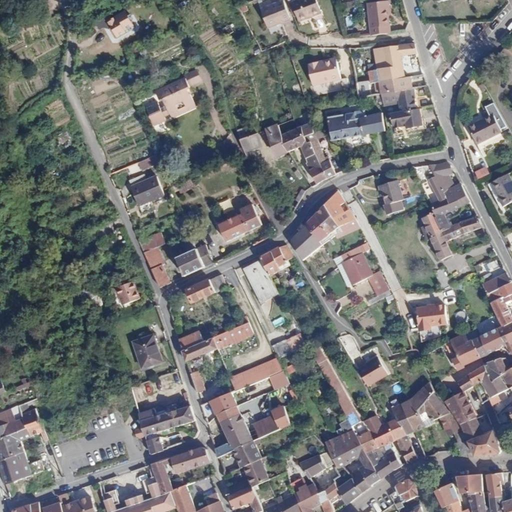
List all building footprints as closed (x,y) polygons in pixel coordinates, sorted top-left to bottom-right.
[(315,0),(301,0),(292,4),(299,22),(321,14),(315,0)] [(283,1),(262,10),(269,28),(290,20),(283,1)] [(372,36),(389,33),(386,16),(385,10),(388,9),(386,1),(367,3),(372,36)] [(117,38),(135,26),(124,10),(107,22),(117,38)] [(381,82),(405,78),(402,60),(418,58),(415,44),(384,48),(384,51),(375,52),(377,64),(368,65),(371,84),(381,82)] [(336,59),(318,63),(319,67),(337,62),(336,59)] [(319,67),(318,63),(307,66),(313,87),(341,80),(337,62),(319,67)] [(187,79),(190,86),(201,81),(197,71),(185,77),(187,79)] [(383,94),(407,90),(405,78),(381,82),(383,94)] [(190,88),(190,86),(187,79),(158,93),(162,102),(163,102),(166,101),(169,106),(165,108),(162,109),(158,103),(147,108),(151,116),(154,123),(155,126),(167,120),(165,117),(171,115),(172,117),(196,106),(191,95),(189,95),(187,90),(190,88)] [(402,112),(417,109),(414,89),(407,90),(383,94),(377,95),(378,102),(384,101),(384,102),(400,99),(402,112)] [(405,122),(406,125),(406,129),(420,126),(417,109),(402,112),(389,113),(391,124),(405,122)] [(363,135),(364,136),(386,132),(382,114),(365,118),(364,111),(356,113),(357,119),(361,119),(363,135)] [(357,119),(356,113),(329,118),(333,141),(363,135),(361,119),(357,119)] [(493,116),(469,128),(478,146),(502,133),(493,116)] [(315,134),(314,128),(312,123),(300,127),(281,136),(285,148),(289,152),(301,147),(306,159),(305,159),(318,185),(328,179),(318,158),(311,142),(308,143),(306,137),(315,134)] [(285,148),(281,136),(278,125),(266,129),(277,158),(289,153),(289,152),(285,148)] [(247,127),(238,131),(240,139),(250,135),(247,127)] [(250,135),(240,139),(245,151),(264,145),(259,132),(250,135)] [(328,179),(337,175),(330,160),(327,162),(315,134),(306,137),(308,143),(311,142),(318,158),(328,179)] [(227,148),(214,153),(217,161),(230,156),(227,148)] [(162,162),(158,154),(139,162),(143,170),(162,162)] [(447,168),(450,165),(446,163),(429,165),(435,176),(442,189),(445,195),(454,191),(455,190),(464,187),(462,184),(454,187),(450,188),(448,184),(444,176),(449,174),(447,168)] [(425,173),(423,166),(414,167),(417,175),(425,173)] [(478,180),(491,174),(487,166),(475,171),(478,180)] [(145,174),(130,180),(140,205),(165,195),(157,176),(148,180),(145,174)] [(511,180),(509,175),(492,184),(504,207),(511,203),(511,180)] [(442,189),(435,176),(429,179),(435,192),(442,189)] [(198,187),(194,178),(177,185),(180,194),(198,187)] [(398,180),(382,185),(388,205),(404,199),(398,180)] [(471,202),(464,187),(455,190),(454,191),(462,206),(471,202)] [(295,200),(299,203),(305,192),(302,189),(295,200)] [(442,189),(435,192),(439,200),(440,201),(447,198),(445,195),(442,189)] [(356,220),(339,190),(325,205),(339,227),(356,220)] [(462,206),(454,191),(445,195),(447,198),(440,201),(439,200),(431,205),(436,216),(435,216),(442,231),(446,229),(450,227),(449,223),(445,214),(455,209),(462,206)] [(243,215),(220,225),(224,233),(227,241),(263,225),(254,205),(241,211),(243,215)] [(339,227),(325,205),(316,214),(330,234),(333,232),(339,227)] [(141,224),(149,220),(146,213),(137,217),(141,224)] [(442,231),(435,216),(433,213),(422,218),(441,260),(452,254),(446,242),(442,231)] [(330,234),(316,214),(307,224),(320,242),(322,241),(322,243),(335,234),(333,232),(330,234)] [(184,216),(171,221),(177,236),(190,231),(184,216)] [(483,227),(478,216),(459,223),(453,225),(450,227),(446,229),(451,239),(465,233),(483,227)] [(360,227),(356,220),(339,227),(333,232),(335,234),(337,237),(360,227)] [(320,242),(307,224),(292,239),(303,260),(323,244),(322,243),(322,241),(320,242)] [(446,229),(442,231),(446,242),(451,239),(446,229)] [(160,287),(170,283),(162,265),(165,263),(158,247),(167,243),(162,232),(140,241),(160,287)] [(178,259),(185,276),(205,267),(198,249),(197,249),(193,240),(184,244),(189,254),(178,259)] [(366,243),(347,252),(341,255),(344,262),(342,263),(352,285),(373,275),(362,253),(370,249),(366,243)] [(198,249),(205,267),(215,263),(212,257),(206,244),(197,248),(198,249)] [(288,244),(261,257),(263,261),(270,275),(281,270),(280,267),(289,263),(287,260),(294,257),(288,244)] [(344,262),(341,255),(333,259),(338,267),(337,267),(348,287),(352,285),(342,263),(344,262)] [(270,275),(263,261),(245,270),(261,301),(279,293),(270,275)] [(484,275),(478,264),(474,266),(479,278),(484,275)] [(504,266),(491,271),(493,277),(506,273),(504,266)] [(433,272),(442,292),(453,287),(444,267),(433,272)] [(511,281),(507,273),(482,285),(487,294),(511,282),(511,281)] [(227,287),(222,274),(187,290),(193,302),(227,287)] [(389,289),(381,276),(370,282),(378,296),(389,289)] [(84,289),(77,278),(73,280),(79,292),(84,289)] [(511,282),(487,294),(501,325),(502,327),(511,322),(511,316),(505,302),(511,299),(511,301),(511,282)] [(128,286),(111,292),(117,308),(134,302),(128,286)] [(97,292),(89,296),(92,303),(100,299),(97,292)] [(444,305),(416,309),(419,330),(430,329),(430,325),(438,324),(438,325),(446,324),(444,305)] [(358,315),(362,326),(373,322),(369,311),(358,315)] [(247,316),(242,318),(245,324),(215,337),(219,348),(233,343),(233,344),(248,338),(248,336),(255,333),(247,316)] [(276,328),(285,322),(282,316),(272,322),(276,328)] [(511,322),(502,327),(501,325),(497,327),(505,344),(508,354),(511,354),(511,322)] [(481,336),(489,353),(490,354),(499,349),(503,348),(506,354),(508,354),(505,344),(497,327),(481,336)] [(200,331),(180,340),(183,351),(204,342),(200,331)] [(15,348),(8,333),(0,336),(0,347),(3,354),(15,348)] [(301,333),(286,340),(293,353),(307,347),(301,333)] [(468,342),(463,333),(450,340),(460,360),(454,366),(455,368),(459,372),(463,367),(463,365),(480,357),(472,340),(468,342)] [(154,335),(133,342),(142,369),(163,362),(154,335)] [(481,336),(480,336),(472,340),(480,357),(489,353),(481,336)] [(204,342),(183,351),(187,362),(219,348),(215,337),(204,342)] [(286,340),(272,346),(277,359),(278,360),(293,353),(286,340)] [(361,421),(317,344),(310,348),(349,420),(358,436),(362,434),(356,424),(361,421)] [(375,346),(361,353),(365,362),(357,365),(367,387),(389,377),(375,346)] [(502,374),(511,368),(511,365),(507,367),(502,358),(488,363),(490,368),(486,370),(489,376),(491,379),(502,374)] [(278,360),(277,359),(231,378),(236,391),(244,387),(270,377),(284,371),(278,360)] [(469,374),(475,384),(481,381),(489,376),(486,370),(484,365),(469,374)] [(511,368),(502,374),(503,375),(509,387),(510,388),(511,387),(511,368)] [(195,393),(204,391),(201,371),(192,373),(195,393)] [(458,381),(464,391),(475,384),(469,374),(458,381)] [(491,379),(489,376),(481,381),(491,397),(507,388),(501,377),(503,375),(502,374),(491,379)] [(270,377),(244,387),(248,397),(274,386),(270,377)] [(448,410),(428,384),(417,394),(412,398),(409,400),(401,404),(415,432),(426,427),(423,421),(430,418),(448,410)] [(464,391),(447,401),(460,424),(476,417),(471,407),(464,391)] [(248,427),(232,392),(211,401),(230,443),(233,450),(254,441),(248,427)] [(44,441),(48,440),(41,420),(36,409),(29,411),(27,408),(39,403),(37,399),(19,407),(28,428),(31,437),(41,433),(44,441)] [(391,408),(397,418),(406,436),(407,438),(411,446),(412,446),(407,435),(415,432),(401,404),(393,407),(391,408)] [(145,436),(151,455),(165,450),(159,432),(196,421),(191,406),(166,413),(164,407),(139,414),(143,427),(145,436)] [(291,424),(285,406),(272,410),(274,415),(280,429),(291,424)] [(0,439),(28,428),(19,407),(0,414),(0,439)] [(454,419),(448,410),(430,418),(441,439),(453,434),(460,430),(454,419)] [(274,415),(248,427),(254,441),(255,440),(280,429),(274,415)] [(377,415),(364,421),(370,431),(380,448),(383,446),(395,470),(402,465),(389,443),(396,439),(388,422),(382,425),(377,415)] [(476,417),(460,424),(468,441),(483,434),(476,417)] [(397,418),(388,422),(396,439),(407,463),(417,458),(411,446),(407,438),(406,436),(397,418)] [(358,436),(349,420),(342,424),(344,427),(338,430),(341,435),(326,441),(333,455),(336,464),(338,467),(341,465),(359,457),(365,465),(360,468),(362,471),(352,478),(357,485),(362,493),(380,479),(358,436)] [(136,438),(145,436),(143,427),(134,430),(136,438)] [(21,441),(31,437),(28,428),(0,439),(0,450),(22,442),(21,441)] [(455,443),(460,453),(471,452),(460,430),(453,434),(457,442),(455,443)] [(483,434),(468,441),(475,455),(500,453),(501,452),(493,430),(483,434)] [(370,431),(362,434),(358,436),(380,479),(395,470),(383,446),(380,448),(370,431)] [(255,440),(254,441),(233,450),(228,453),(230,456),(236,453),(242,467),(245,466),(263,458),(255,440)] [(0,462),(25,452),(22,442),(0,450),(0,462)] [(233,450),(230,443),(217,448),(220,456),(228,453),(233,450)] [(39,455),(44,453),(42,446),(39,447),(38,444),(35,445),(36,447),(39,455)] [(169,476),(210,462),(212,462),(207,449),(204,447),(152,464),(155,474),(162,494),(173,491),(172,490),(174,489),(169,476)] [(50,488),(48,482),(41,460),(29,464),(25,452),(0,462),(10,497),(14,494),(11,483),(31,475),(37,492),(50,488)] [(48,482),(55,479),(50,467),(44,453),(39,455),(41,460),(48,482)] [(327,467),(321,454),(301,462),(308,477),(309,476),(327,467)] [(250,478),(230,486),(229,487),(232,494),(254,485),(267,480),(270,479),(267,468),(274,464),(270,455),(263,458),(245,466),(250,478)] [(290,465),(294,478),(302,476),(297,462),(290,465)] [(338,467),(336,464),(329,470),(332,476),(334,480),(339,476),(340,475),(334,468),(338,467)] [(503,478),(502,472),(486,475),(490,499),(503,495),(501,478),(503,478)] [(161,511),(178,507),(173,491),(162,494),(155,474),(139,480),(144,493),(149,491),(151,496),(141,500),(139,494),(123,499),(125,505),(116,509),(113,504),(118,502),(113,489),(101,493),(107,511),(161,511)] [(334,480),(332,476),(326,481),(328,484),(324,487),(326,491),(335,482),(334,480)] [(339,476),(334,480),(335,482),(340,493),(341,495),(357,485),(352,478),(345,483),(339,476)] [(456,480),(463,495),(470,494),(484,493),(482,476),(456,480)] [(403,503),(418,496),(415,482),(410,479),(405,481),(396,486),(397,490),(400,495),(399,495),(403,503)] [(298,480),(291,483),(295,493),(302,489),(301,486),(298,480)] [(335,482),(326,491),(330,499),(338,494),(340,493),(335,482)] [(318,493),(313,484),(308,487),(307,483),(301,486),(302,489),(295,493),(295,494),(304,511),(314,511),(313,508),(322,503),(318,493)] [(460,501),(452,483),(436,491),(444,508),(448,506),(450,511),(461,511),(462,511),(460,501)] [(186,485),(174,489),(172,490),(173,491),(178,507),(179,511),(196,511),(197,511),(200,510),(198,508),(195,509),(186,485)] [(254,485),(232,494),(230,495),(235,509),(251,503),(255,511),(264,509),(254,485)] [(347,504),(362,493),(357,485),(341,495),(347,504)] [(330,499),(326,491),(318,493),(322,503),(326,511),(334,511),(335,511),(331,503),(330,499)] [(221,501),(217,492),(208,496),(211,505),(221,501)] [(71,503),(68,493),(59,495),(64,510),(64,511),(97,511),(92,496),(71,503)] [(486,511),(485,501),(484,493),(470,494),(472,506),(474,511),(473,511),(486,511)] [(304,511),(295,494),(278,503),(282,511),(304,511)] [(338,494),(330,499),(331,503),(340,497),(338,494)] [(57,511),(64,510),(59,495),(39,502),(41,511),(57,511)] [(503,495),(490,499),(490,501),(491,511),(504,511),(503,502),(503,495)] [(511,511),(511,499),(503,502),(504,511),(511,511)] [(211,505),(200,510),(197,511),(224,511),(221,501),(211,505)] [(403,506),(402,503),(401,501),(395,504),(398,509),(403,506)] [(41,511),(39,502),(13,510),(13,511),(41,511)] [(264,509),(255,511),(282,511),(278,503),(264,509)]
